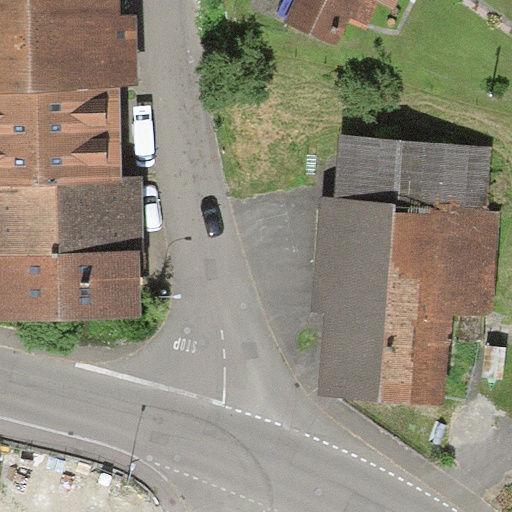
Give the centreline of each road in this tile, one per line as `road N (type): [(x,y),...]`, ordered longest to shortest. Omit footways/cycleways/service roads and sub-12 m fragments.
road 1 (residential): [(158,0),(187,223),(248,449)]
road 2 (tertiary): [(0,379),(248,449)]
road 3 (tertiary): [(248,449),(388,511)]
